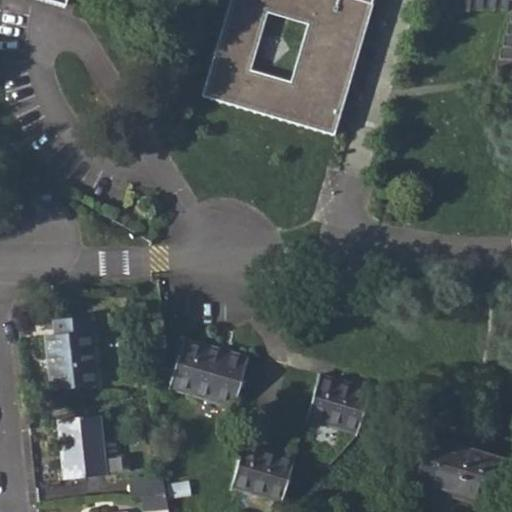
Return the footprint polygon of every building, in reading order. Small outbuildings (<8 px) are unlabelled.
[(235,0),(203,101),(337,140),(378,0),(235,0)] [(511,0),(448,0),(448,12),(508,10),(510,3),(511,2),(511,41),(507,65),(511,65),(511,0)] [(137,305),(137,317),(147,316),(147,304),(137,305)] [(43,337),(50,391),(95,387),(86,319),(53,324),(55,337),(43,337)] [(166,390),(236,411),(252,360),(201,346),(199,357),(180,352),(166,390)] [(306,423),(358,440),(370,393),(319,376),(306,423)] [(55,421),(62,479),(103,474),(96,415),(55,421)] [(418,489),(473,506),(477,497),(496,502),(508,459),(464,448),(462,455),(443,450),(445,443),(432,439),(418,489)] [(227,491),(278,507),(291,462),(240,446),(227,491)] [(160,476),(136,479),(140,500),(164,497),(160,476)] [(141,511),(162,511),(166,511),(164,497),(140,500),(141,511)]
